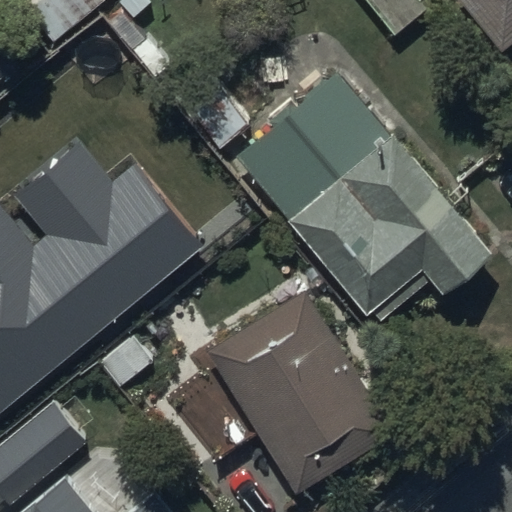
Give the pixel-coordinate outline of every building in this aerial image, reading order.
[(4,0),(0,0),(0,54),(5,60),(34,35),(4,0)] [(32,0),(24,8),(54,43),(105,0),(32,0)] [(511,0),(454,0),(502,58),(511,50),(511,0)] [(0,77),(0,204),(86,130),(42,79),(31,89),(12,67),(0,77)] [(345,79),(246,166),(379,318),(432,271),(454,297),(501,256),(345,79)] [(220,203),(120,285),(148,318),(199,275),(207,284),(261,240),(256,234),(267,225),(229,180),(212,193),(220,203)] [(307,288),(208,349),(300,496),(316,486),(321,493),(343,480),(336,469),(397,432),(307,288)] [(101,511),(72,476),(28,511),(177,511),(162,494),(141,511),(101,511)]
